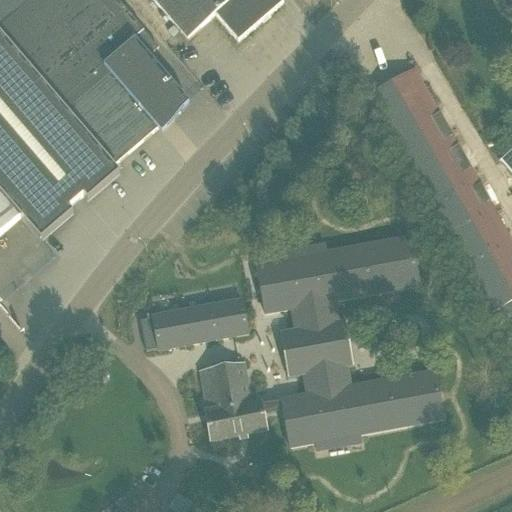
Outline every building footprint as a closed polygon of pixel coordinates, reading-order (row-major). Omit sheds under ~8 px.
[(0,0),(0,237),(21,220),(41,243),(74,215),(69,210),(83,198),(87,204),(120,176),(114,168),(158,130),(158,129),(170,118),(171,119),(188,105),(97,0),(0,0)] [(215,19),(225,30),(238,46),(284,6),(277,0),(151,0),(188,42),(215,19)] [(511,303),(511,244),(414,72),(369,98),(492,315),(511,303)] [(511,153),(501,164),(511,176),(511,153)] [(243,367),(201,374),(208,413),(206,414),(211,443),(238,438),(247,436),(266,432),(263,418),(283,414),(289,450),(315,446),(317,454),(361,446),(360,438),(444,423),(436,375),(351,390),(346,367),(350,367),(343,324),(338,325),(334,303),(418,288),(411,240),(326,255),(325,248),(292,254),(293,262),(257,268),(266,316),(291,312),(307,398),(281,402),(261,406),(261,405),(251,407),(243,367)] [(213,308),(219,342),(249,336),(243,303),(213,308)] [(183,313),(189,347),(219,342),(213,308),(183,313)] [(157,343),(159,351),(159,352),(189,347),(183,313),(153,319),(153,320),(155,328),(156,335),(157,343)] [(155,328),(153,320),(142,322),(143,330),(155,328)] [(155,328),(143,330),(144,337),(156,335),(155,328)] [(146,345),(157,343),(156,335),(144,337),(146,345)] [(147,353),(159,351),(157,343),(146,345),(147,353)]
